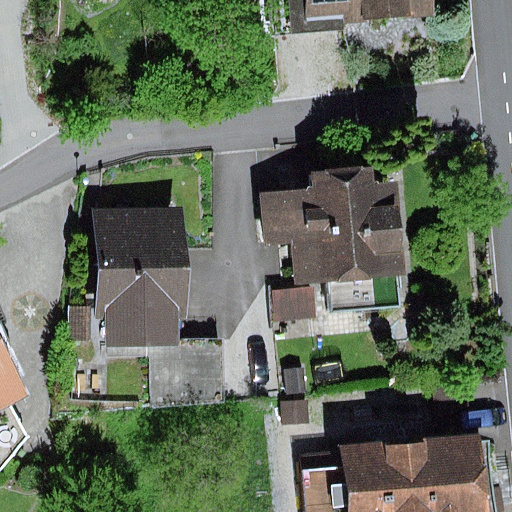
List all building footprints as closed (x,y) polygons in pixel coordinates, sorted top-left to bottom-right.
[(417,0),(292,0),(294,12),(335,9),(336,17),(418,12),(417,0)] [(309,194),(259,198),(263,243),(290,242),(293,282),(324,279),(327,313),(392,307),(382,188),(358,189),(356,172),(308,177),(309,194)] [(168,214),(96,215),(97,310),(105,310),(105,346),(147,346),(164,345),(164,342),(168,342),(168,214)] [(218,341),(168,342),(164,342),(164,345),(147,346),(148,409),(219,403),(218,341)] [(0,471),(20,444),(0,428),(0,396),(2,395),(0,391),(0,471)] [(464,511),(458,444),(338,454),(339,472),(300,475),(303,511),(464,511)]
